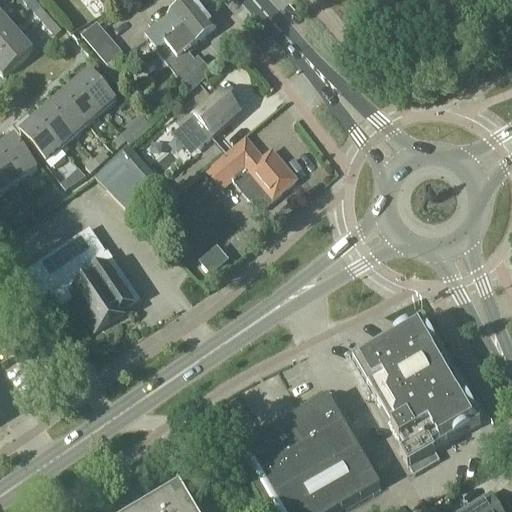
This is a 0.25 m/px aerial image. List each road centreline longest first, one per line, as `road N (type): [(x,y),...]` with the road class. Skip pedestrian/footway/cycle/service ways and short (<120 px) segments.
road 1 (tertiary): [(47,464),(390,228)]
road 2 (tertiary): [(398,164),(253,0)]
road 3 (tertiary): [(511,377),(452,252)]
